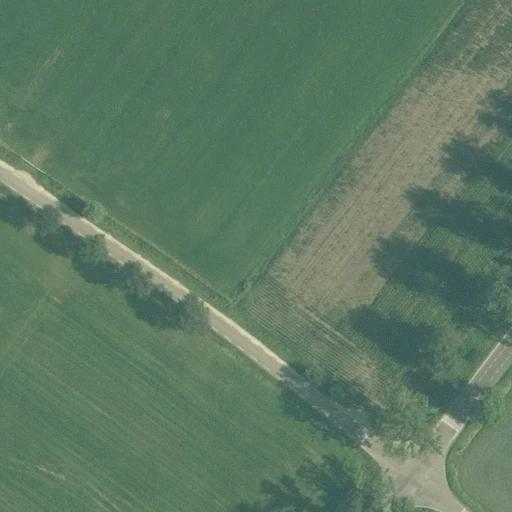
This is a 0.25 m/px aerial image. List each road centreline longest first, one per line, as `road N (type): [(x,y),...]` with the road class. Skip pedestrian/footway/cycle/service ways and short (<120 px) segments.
road 1 (unclassified): [(411,475),(220,326),(0,173)]
road 2 (unclassified): [(411,475),(511,345)]
